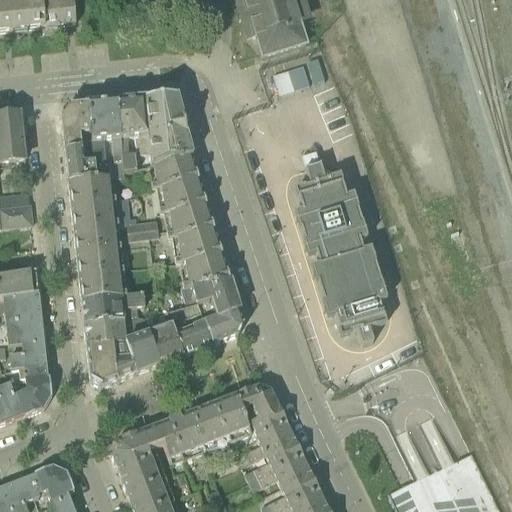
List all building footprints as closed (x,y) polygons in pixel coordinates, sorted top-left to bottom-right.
[(0,0),(0,36),(44,32),(75,28),(71,0),(0,0)] [(242,0),(262,62),(305,48),(290,0),(242,0)] [(149,171),(191,161),(176,101),(143,105),(147,140),(134,142),(134,159),(147,159),(149,171)] [(136,175),(134,159),(134,142),(147,140),(143,105),(115,108),(121,166),(122,177),(136,175)] [(92,168),(93,174),(106,173),(105,160),(111,160),(112,167),(121,166),(115,108),(87,110),(89,139),(92,168)] [(79,140),(89,139),(87,110),(66,112),(60,120),(64,156),(81,154),(79,140)] [(0,120),(0,168),(24,165),(20,125),(12,119),(0,120)] [(93,174),(92,168),(82,170),(81,154),(64,156),(68,188),(95,185),(93,174)] [(155,193),(198,186),(191,161),(149,171),(147,172),(151,194),(155,193)] [(384,296),(372,261),(365,263),(357,237),(364,235),(354,206),(347,208),(340,187),(332,190),(330,183),(324,185),(318,169),(303,174),(309,190),(303,192),(305,199),(297,201),(304,223),(297,225),(306,254),(313,251),(322,277),(315,280),(326,315),(333,313),(340,334),(349,331),(351,338),(359,336),(363,349),(375,345),(370,332),(378,329),(376,322),(384,320),(377,299),(384,296)] [(70,210),(114,205),(112,183),(95,185),(68,188),(70,210)] [(158,217),(206,211),(198,186),(155,193),(158,217)] [(0,233),(30,230),(32,230),(28,197),(0,200),(0,233)] [(73,235),(117,229),(126,228),(123,204),(114,205),(70,210),(73,235)] [(171,243),(214,235),(206,211),(158,217),(158,219),(163,219),(167,243),(171,243)] [(145,243),(160,242),(158,224),(143,226),(145,243)] [(128,229),(130,245),(144,244),(145,243),(143,226),(128,228),(128,229)] [(75,259),(120,252),(117,229),(73,235),(75,259)] [(175,266),(222,261),(214,235),(171,243),(175,266)] [(78,282),(122,276),(120,252),(75,259),(78,282)] [(182,292),(229,285),(222,261),(175,266),(176,283),(181,283),(182,292)] [(0,280),(0,302),(1,302),(38,296),(36,276),(0,280)] [(81,305),(125,299),(122,276),(78,282),(81,305)] [(242,328),(238,314),(229,285),(182,292),(179,292),(185,312),(196,309),(211,349),(237,339),(242,328)] [(83,329),(130,324),(133,324),(132,313),(144,312),(142,297),(125,300),(125,299),(81,305),(83,329)] [(41,323),(38,299),(2,304),(4,326),(41,323)] [(180,361),(211,349),(196,309),(185,312),(166,318),(180,361)] [(134,380),(180,361),(166,318),(139,323),(141,340),(133,343),(122,345),(134,380)] [(7,350),(43,345),(41,323),(4,326),(7,350)] [(122,345),(133,343),(130,324),(83,329),(85,350),(122,345)] [(7,350),(7,352),(10,376),(17,375),(23,374),(45,370),(43,345),(7,350)] [(100,393),(134,380),(122,345),(85,350),(89,386),(100,393)] [(25,395),(36,417),(43,415),(51,402),(48,381),(47,381),(45,370),(23,374),(17,375),(17,383),(24,382),(25,395)] [(23,422),(36,417),(25,395),(13,400),(8,387),(0,390),(0,405),(8,427),(22,421),(23,422)] [(254,419),(276,409),(269,396),(258,391),(235,400),(241,415),(251,411),(254,419)] [(213,409),(229,447),(250,439),(241,415),(235,400),(213,409)] [(206,456),(229,447),(213,409),(190,417),(206,456)] [(256,442),(285,429),(276,409),(254,419),(256,424),(249,427),(256,442)] [(184,465),(206,456),(190,417),(168,426),(184,465)] [(170,470),(184,465),(168,426),(152,432),(160,452),(164,450),(166,458),(170,470)] [(240,472),(264,461),(294,446),(285,429),(256,442),(255,442),(259,451),(236,462),(240,472)] [(143,458),(160,452),(152,432),(134,439),(142,456),(143,458)] [(113,467),(142,456),(134,439),(115,446),(109,457),(113,467)] [(243,479),(248,488),(301,462),(294,446),(264,461),(267,467),(243,479)] [(113,467),(117,478),(157,462),(166,458),(164,450),(160,452),(143,458),(142,456),(113,467)] [(439,473),(429,478),(414,485),(411,486),(403,490),(398,493),(387,498),(387,499),(393,511),(497,511),(482,480),(471,457),(470,458),(468,459),(458,464),(439,473)] [(126,499),(165,485),(157,462),(117,478),(126,499)] [(276,485),(280,494),(310,480),(301,462),(248,488),(252,497),(276,485)] [(51,508),(70,502),(68,499),(74,496),(66,476),(53,470),(33,478),(33,479),(30,481),(38,499),(46,496),(51,508)] [(261,511),(285,511),(318,496),(310,480),(280,494),(284,501),(261,511)] [(2,491),(10,511),(25,511),(24,508),(39,502),(38,499),(30,481),(2,491)] [(130,511),(156,511),(173,506),(165,485),(126,499),(130,511)] [(0,511),(10,511),(2,491),(0,492),(0,511)] [(214,511),(217,511),(224,509),(217,495),(208,499),(214,511)] [(325,511),(318,496),(285,511),(325,511)] [(73,511),(70,502),(51,508),(47,510),(47,511),(73,511)]
